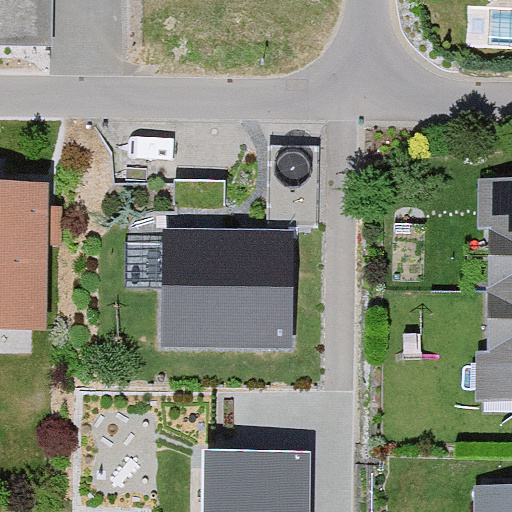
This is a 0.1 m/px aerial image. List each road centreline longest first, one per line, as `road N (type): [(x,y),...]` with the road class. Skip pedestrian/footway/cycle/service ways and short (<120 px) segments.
road 1 (residential): [(363,91),(0,85)]
road 2 (residential): [(511,98),(363,91)]
